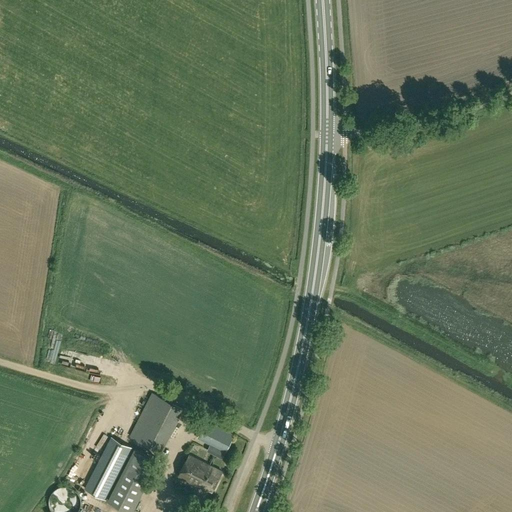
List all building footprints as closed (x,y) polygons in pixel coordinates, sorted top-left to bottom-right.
[(183,410),(152,394),(130,437),(160,453),(183,410)] [(226,452),(234,435),(206,421),(198,438),(226,452)] [(132,448),(111,438),(85,489),(105,500),(132,448)] [(150,458),(133,449),(107,500),(129,511),(130,511),(153,468),(146,464),(150,458)] [(213,493),(224,472),(191,455),(180,477),(213,493)] [(49,502),(49,504),(50,505),(50,507),(50,508),(51,509),(52,511),(77,511),(78,511),(79,510),(79,509),(80,508),(80,507),(81,505),(81,504),(81,502),(81,500),(81,499),(80,497),(79,495),(79,494),(78,493),(77,492),(76,491),(74,489),(73,488),(72,488),(70,487),(69,487),(67,487),(66,486),(64,487),(62,487),(61,487),(59,488),(58,488),(57,489),(55,490),(54,491),(53,492),(52,493),(51,494),(51,496),(50,498),(50,499),(49,501),(49,502)]
